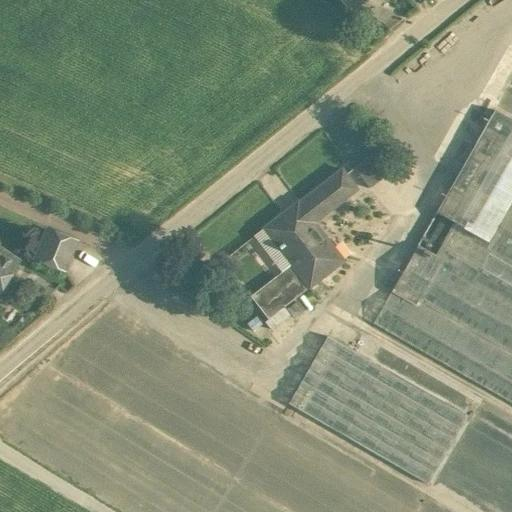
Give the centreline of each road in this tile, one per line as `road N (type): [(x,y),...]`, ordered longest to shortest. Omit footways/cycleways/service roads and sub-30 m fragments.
road 1 (unclassified): [(459,0),(0,369)]
road 2 (track): [(102,511),(0,448)]
